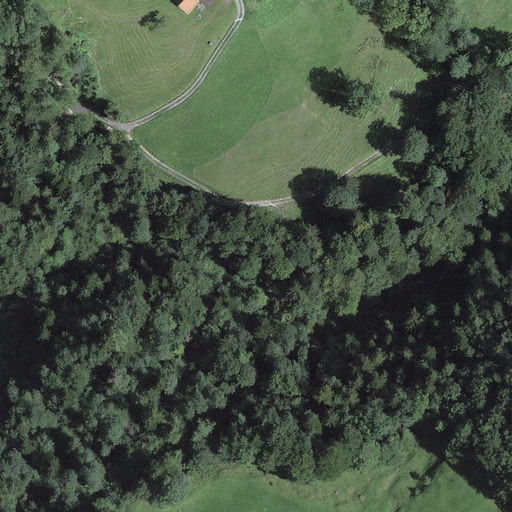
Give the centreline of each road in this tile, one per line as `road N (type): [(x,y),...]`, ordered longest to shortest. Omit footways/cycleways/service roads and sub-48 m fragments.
road 1 (track): [(238,0),(238,20),(182,98),(127,125),(69,112),(39,191),(49,235),(24,293),(50,305),(114,301),(153,312),(178,368),(221,389),(426,428),(511,424)]
road 2 (track): [(116,124),(218,198),(275,202),(324,190),(430,115),(482,61),(511,55)]
